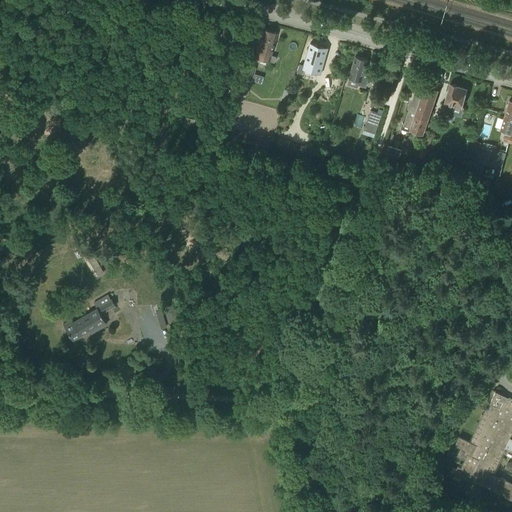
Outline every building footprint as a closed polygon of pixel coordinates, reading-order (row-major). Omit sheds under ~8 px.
[(269,61),(273,62),(274,57),(271,56),(277,33),(263,29),(257,52),(256,57),(269,61)] [(311,43),(303,67),(304,67),(304,66),(313,69),(312,73),(319,75),(320,75),(328,48),(327,47),(327,48),(320,46),(319,49),(317,48),(318,45),(311,43)] [(359,80),(358,84),(366,87),(369,75),(364,73),(368,59),(355,56),(349,77),(359,80)] [(247,94),(255,68),(239,63),(233,82),(230,89),(237,91),(247,94)] [(459,86),(450,83),(448,89),(446,97),(445,102),(447,103),(446,107),(454,109),(455,105),(461,107),(467,88),(459,86)] [(424,89),(417,87),(404,125),(411,127),(410,128),(423,133),(438,90),(425,86),(424,89)] [(502,140),(508,142),(511,130),(511,100),(509,100),(504,117),(509,118),(502,140)] [(364,131),(375,135),(382,115),(370,111),(364,131)] [(418,156),(425,158),(433,133),(427,131),(418,156)] [(273,149),(303,158),(306,147),(276,138),(273,149)] [(497,145),(484,142),(482,148),(495,151),(497,145)] [(490,150),(486,164),(499,167),(503,153),(490,150)] [(468,162),(466,170),(477,174),(481,175),(483,167),(468,162)] [(77,258),(89,280),(103,272),(91,251),(82,255),(78,258),(77,258)] [(62,323),(68,333),(76,329),(79,335),(89,330),(90,333),(106,324),(100,313),(115,305),(111,299),(110,299),(107,294),(92,303),(95,308),(72,321),(71,319),(62,323)] [(168,325),(163,307),(155,310),(160,327),(168,325)] [(511,397),(509,396),(508,397),(496,391),(490,403),(491,404),(489,409),(486,408),(470,441),(459,436),(455,444),(461,447),(457,455),(465,459),(461,467),(458,465),(454,474),(462,478),(465,473),(471,476),(472,473),(477,476),(475,481),(511,499),(511,397)]
